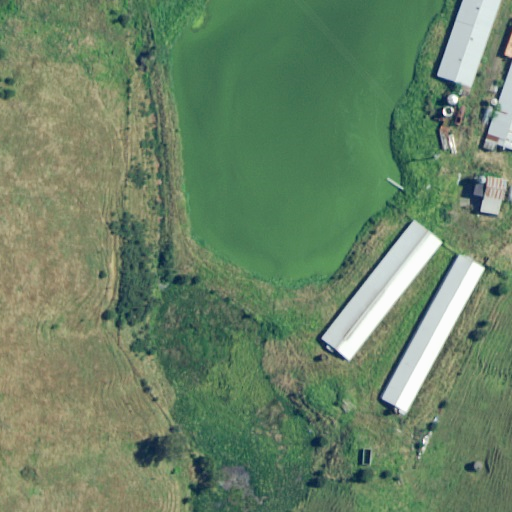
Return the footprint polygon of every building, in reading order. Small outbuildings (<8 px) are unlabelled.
[(461,0),(436,76),(470,88),(499,0),(461,0)] [(511,28),(503,55),(511,58),(482,148),(493,152),(495,145),(511,150),(511,28)] [(507,181),(485,177),(475,175),(471,197),(481,199),(479,212),(500,216),(507,181)] [(441,243),(412,221),(320,339),(348,361),(441,243)] [(484,269),(458,255),(380,399),(406,413),(484,269)] [(369,452),(361,451),(360,465),(368,466),(369,452)]
